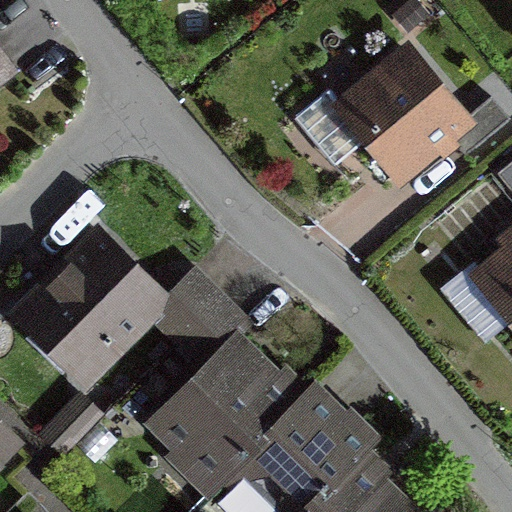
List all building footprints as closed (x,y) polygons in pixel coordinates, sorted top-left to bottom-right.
[(396,176),(444,135),(461,121),(407,56),(350,102),(367,122),(365,138),(396,176)] [(488,98),(461,121),(444,135),(463,157),(507,120),(488,98)] [(511,168),(501,178),(511,191),(511,168)] [(511,233),(506,239),(511,246),(511,259),(492,276),(511,299),(511,310),(510,313),(511,315),(511,233)] [(83,379),(159,302),(96,239),(20,316),(83,379)] [(154,321),(176,342),(197,363),(239,321),(218,299),(196,278),(154,321)] [(399,511),(364,477),(350,463),(365,448),(346,430),(307,392),(293,406),(283,396),(230,344),(155,421),(218,483),(234,467),(279,511),(399,511)] [(0,457),(14,444),(0,430),(0,457)]
